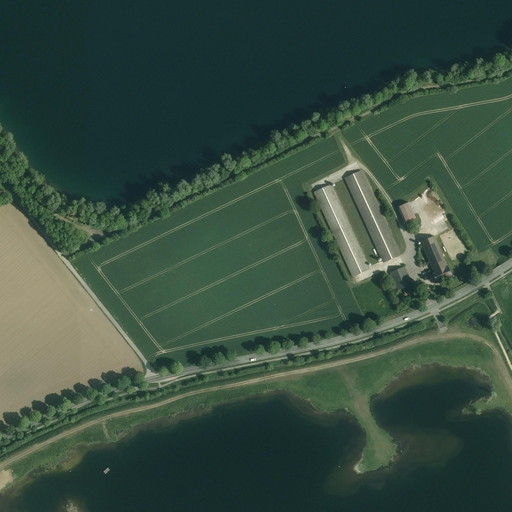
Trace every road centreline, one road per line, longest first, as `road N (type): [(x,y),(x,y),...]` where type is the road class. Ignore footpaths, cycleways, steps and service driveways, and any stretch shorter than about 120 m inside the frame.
road 1 (track): [(63,257),(404,91),(511,68)]
road 2 (tertiary): [(157,377),(392,323),(511,262)]
road 3 (unclassified): [(157,377),(0,178)]
road 4 (tertiary): [(0,440),(157,377)]
road 5 (track): [(96,239),(46,209),(0,156)]
